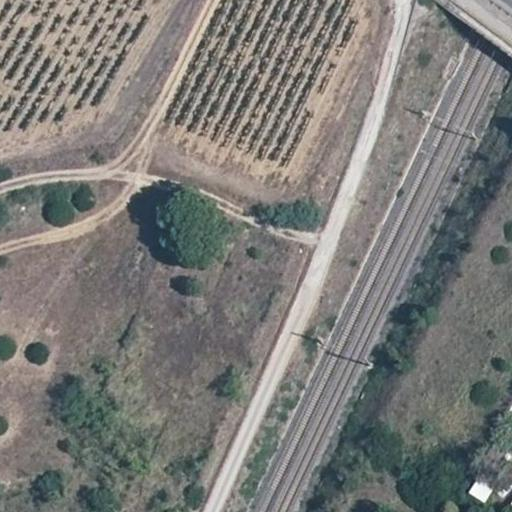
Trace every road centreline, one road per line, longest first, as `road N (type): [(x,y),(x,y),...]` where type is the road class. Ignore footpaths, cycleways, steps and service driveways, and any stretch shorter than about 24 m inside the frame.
road 1 (track): [(212,511),(365,144),(400,33),(402,0)]
road 2 (track): [(326,240),(277,230),(180,185),(120,168),(53,167),(0,179)]
